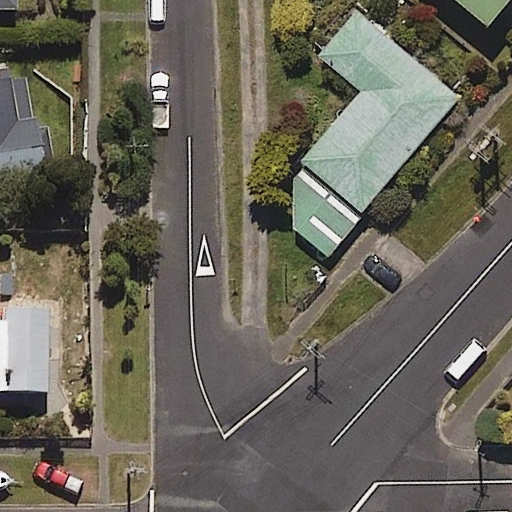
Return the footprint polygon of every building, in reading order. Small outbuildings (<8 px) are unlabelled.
[(16,0),(0,0),(0,12),(17,12),(16,0)] [(511,0),(467,0),(495,23),(511,2),(511,0)] [(460,95),(357,11),(322,54),(365,89),(294,175),(295,227),(330,255),(460,95)] [(31,130),(27,74),(0,75),(0,184),(48,182),(45,129),(31,130)] [(0,393),(47,394),(47,323),(0,322),(0,393)]
